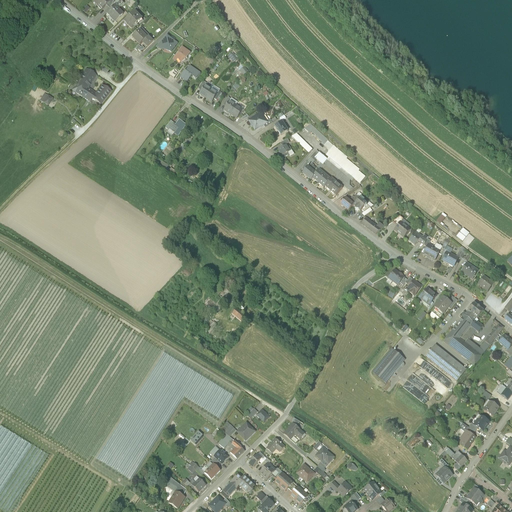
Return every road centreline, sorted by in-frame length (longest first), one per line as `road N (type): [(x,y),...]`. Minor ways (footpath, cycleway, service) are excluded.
road 1 (residential): [(396,256),(55,0)]
road 2 (track): [(498,271),(291,101),(206,0)]
road 3 (track): [(0,238),(284,415)]
road 4 (residential): [(239,462),(292,404),(357,284),(396,256)]
road 5 (residential): [(511,331),(396,256)]
